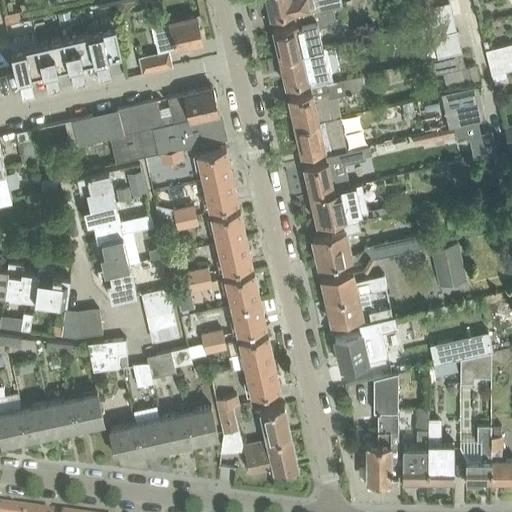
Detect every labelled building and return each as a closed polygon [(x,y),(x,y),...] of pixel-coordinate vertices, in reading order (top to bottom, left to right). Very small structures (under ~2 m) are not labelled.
[(294,10),(295,16),(333,7),(343,5),(341,0),(267,0),(270,15),(294,10)] [(424,7),(428,22),(453,17),(450,1),(424,7)] [(325,44),(323,45),(318,26),(337,21),(333,7),(295,16),(296,22),(273,28),(280,56),(325,46),(325,44)] [(68,9),(60,11),(61,17),(70,15),(68,9)] [(5,22),(21,19),(19,10),(4,13),(5,22)] [(156,40),(173,36),(175,46),(202,40),(197,14),(152,24),(156,40)] [(114,17),(86,23),(88,31),(95,58),(100,79),(111,77),(106,55),(122,51),(115,24),(114,17)] [(428,22),(436,56),(462,51),(453,17),(428,22)] [(95,58),(88,31),(63,37),(69,64),(74,85),(86,83),(81,61),(95,58)] [(43,70),(37,43),(35,34),(9,40),(23,97),(35,95),(30,73),(43,70)] [(69,64),(63,37),(37,43),(43,70),(48,91),(60,89),(55,67),(69,64)] [(511,42),(487,49),(490,61),(511,55),(511,42)] [(286,83),(309,78),(311,85),(333,80),(325,46),(280,56),(286,83)] [(158,50),(138,55),(143,72),(173,65),(169,47),(158,50)] [(434,73),(465,65),(462,51),(436,56),(430,58),(434,73)] [(493,73),(511,68),(511,55),(490,61),(493,73)] [(289,97),(295,124),(319,119),(334,115),(329,96),(366,88),(362,73),(338,79),(338,78),(333,80),(311,85),(312,91),(289,97)] [(474,84),(442,91),(449,124),(453,123),(477,118),(481,117),(474,84)] [(213,85),(154,99),(157,111),(166,108),(169,123),(219,111),(213,85)] [(142,102),(124,106),(132,139),(150,135),(148,128),(169,123),(166,108),(157,111),(158,118),(146,120),(142,102)] [(111,130),(98,133),(105,164),(119,160),(115,143),(132,139),(124,106),(107,110),(111,130)] [(383,119),(397,117),(395,107),(381,110),(383,119)] [(169,123),(148,128),(150,135),(154,153),(161,151),(181,146),(204,142),(224,137),(219,113),(219,111),(169,123)] [(80,116),(63,120),(70,153),(87,150),(91,167),(105,164),(98,133),(85,136),(80,116)] [(473,157),(493,152),(496,152),(496,150),(491,128),(480,130),(477,118),(453,123),(454,125),(456,135),(456,137),(469,134),(473,157)] [(301,152),(325,147),(319,119),(295,124),(301,152)] [(49,145),(36,148),(43,177),(56,174),(56,175),(59,174),(55,157),(70,153),(63,120),(45,124),(49,145)] [(415,144),(456,135),(454,125),(412,134),(415,144)] [(17,139),(30,137),(29,127),(16,131),(17,139)] [(378,128),(339,136),(343,150),(366,145),(381,142),(378,128)] [(201,166),(203,178),(232,172),(226,145),(193,152),(196,167),(201,166)] [(328,160),(304,165),(310,193),(350,184),(345,162),(369,157),(366,145),(343,150),(326,154),(328,160)] [(181,146),(161,151),(163,161),(183,156),(181,146)] [(496,152),(493,152),(501,188),(511,185),(511,166),(508,148),(496,150),(496,152)] [(0,199),(12,196),(5,166),(0,167),(0,199)] [(116,200),(112,185),(109,169),(77,177),(81,191),(87,190),(90,206),(116,200)] [(205,207),(238,199),(232,172),(203,178),(207,192),(202,193),(205,207)] [(41,178),(43,189),(58,186),(56,175),(56,174),(43,177),(41,178)] [(362,182),(350,184),(310,193),(316,221),(368,210),(362,182)] [(94,220),(97,236),(123,231),(116,200),(90,206),(84,207),(88,222),(94,220)] [(178,226),(198,221),(194,203),(174,207),(178,226)] [(210,229),(215,228),(218,240),(246,234),(240,207),(207,214),(210,229)] [(319,265),(352,257),(347,231),(360,228),(358,219),(330,225),(331,231),(312,235),(319,265)] [(104,267),(130,261),(123,231),(97,236),(91,237),(94,252),(101,251),(104,267)] [(375,256),(423,246),(420,232),(367,243),(364,246),(370,255),(363,268),(366,271),(375,256)] [(219,269),(252,261),(246,234),(218,240),(221,255),(216,256),(219,269)] [(443,290),(467,285),(465,277),(466,277),(458,238),(433,244),(441,282),(443,290)] [(149,257),(161,254),(159,244),(147,247),(149,257)] [(23,262),(8,260),(8,266),(5,292),(35,297),(39,271),(38,271),(23,268),(23,262)] [(130,261),(104,267),(98,268),(101,283),(108,281),(111,298),(137,292),(130,261)] [(38,271),(39,271),(35,297),(67,301),(70,275),(53,273),(54,266),(39,264),(38,271)] [(0,291),(5,292),(8,266),(0,265),(0,291)] [(208,265),(188,269),(190,279),(174,283),(176,289),(192,286),(192,288),(212,283),(208,265)] [(223,290),(229,289),(231,303),(260,296),(254,269),(220,276),(223,290)] [(353,270),(322,277),(326,299),(358,292),(358,293),(369,291),(374,290),(374,289),(387,286),(384,273),(355,279),(353,270)] [(144,291),(147,303),(171,297),(168,285),(144,291)] [(332,323),(363,316),(361,303),(371,301),(369,291),(358,293),(358,292),(326,299),(332,323)] [(233,331),(266,323),(260,296),(231,303),(235,317),(230,318),(233,331)] [(147,303),(149,315),(174,309),(171,297),(147,303)] [(368,311),(370,320),(393,315),(390,305),(368,311)] [(100,308),(88,309),(89,333),(103,331),(100,308)] [(76,335),(83,334),(89,333),(88,309),(77,311),(76,335)] [(176,322),(174,309),(149,315),(152,327),(176,322)] [(62,334),(76,335),(77,311),(75,311),(65,310),(62,334)] [(29,329),(32,312),(23,311),(20,328),(29,329)] [(393,315),(370,320),(359,323),(361,330),(335,336),(342,365),(369,359),(366,348),(382,344),(378,328),(386,327),(387,329),(398,327),(395,315),(393,315)] [(179,334),(176,322),(152,327),(155,340),(179,334)] [(206,350),(226,345),(222,327),(202,331),(206,350)] [(488,330),(429,343),(434,362),(455,357),(492,349),(488,330)] [(238,353),(243,352),(246,365),(274,358),(268,331),(235,338),(238,353)] [(22,335),(8,333),(7,342),(9,351),(20,351),(26,353),(38,355),(32,336),(22,335)] [(86,340),(93,369),(119,365),(128,364),(126,336),(86,340)] [(49,338),(48,347),(62,348),(63,340),(49,338)] [(75,350),(76,341),(63,340),(62,348),(75,350)] [(175,364),(192,360),(188,345),(171,349),(175,364)] [(176,369),(175,364),(171,349),(147,354),(149,363),(153,376),(177,370),(176,369)] [(473,375),(490,375),(491,350),(461,356),(461,381),(473,381),(473,375)] [(427,364),(430,376),(457,370),(455,357),(434,362),(429,363),(427,364)] [(247,393),(280,386),(274,358),(246,365),(249,379),(244,380),(247,393)] [(154,381),(153,376),(149,363),(133,364),(138,384),(154,381)] [(378,442),(362,442),(362,460),(367,460),(367,480),(391,480),(391,460),(398,460),(398,440),(399,372),(374,377),(374,411),(378,411),(378,442)] [(104,420),(97,389),(72,395),(79,426),(104,420)] [(22,406),(19,390),(0,394),(0,428),(3,442),(28,437),(22,406)] [(236,393),(215,397),(218,410),(239,405),(236,393)] [(79,426),(72,395),(47,400),(53,431),(79,426)] [(22,406),(28,437),(53,431),(47,400),(22,406)] [(284,402),(261,407),(267,437),(291,432),(284,402)] [(218,435),(211,404),(186,410),(193,440),(218,435)] [(218,410),(220,422),(238,418),(242,417),(239,405),(218,410)] [(418,406),(418,444),(403,444),(403,480),(429,480),(429,424),(429,406),(418,406)] [(193,440),(186,410),(161,415),(168,446),(193,440)] [(168,446),(161,415),(135,421),(142,451),(168,446)] [(238,418),(220,422),(223,434),(241,430),(238,418)] [(110,427),(117,457),(142,451),(135,421),(110,427)] [(466,458),(466,480),(491,480),(492,435),(492,423),(477,423),(477,440),(482,440),(481,458),(466,458)] [(454,480),(454,458),(439,458),(439,424),(429,424),(429,480),(454,480)] [(243,442),(245,449),(249,469),(273,463),(275,471),(273,471),(274,474),(299,468),(291,432),(267,437),(243,442)] [(511,458),(502,459),(502,435),(492,435),(491,480),(511,480),(511,458)]
